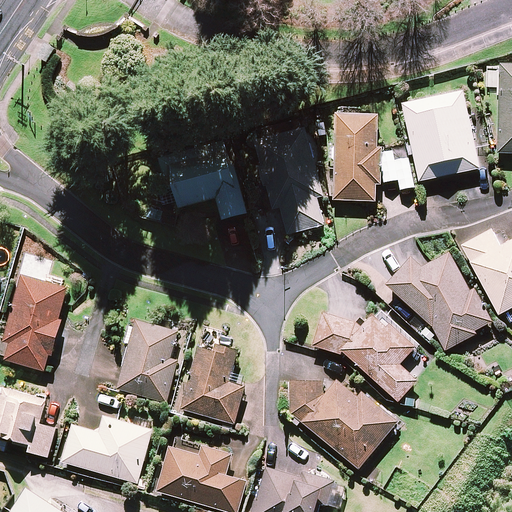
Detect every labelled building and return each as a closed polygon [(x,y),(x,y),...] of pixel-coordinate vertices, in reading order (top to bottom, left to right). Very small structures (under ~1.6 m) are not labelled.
[(511,66),(489,66),(489,86),(499,86),(498,155),(511,154),(511,66)] [(480,168),(463,93),(403,106),(420,182),(480,168)] [(383,183),(384,152),(384,147),(378,147),(378,116),(336,115),(335,200),(376,201),(377,182),(383,183)] [(324,196),(306,128),(255,142),(274,210),(282,207),(289,234),(325,225),(318,197),(324,196)] [(237,174),(229,141),(158,159),(171,210),(218,199),(223,219),(247,213),(237,174)] [(399,183),(401,191),(416,187),(408,155),(394,158),(393,158),(393,152),(384,152),(383,183),(399,183)] [(511,240),(503,245),(494,229),(463,245),(500,314),(511,307),(511,240)] [(493,321),(477,290),(471,293),(450,252),(422,267),(411,258),(387,285),(434,327),(445,349),(476,333),(475,330),(493,321)] [(1,358),(44,370),(49,353),(53,354),(63,319),(60,318),(69,287),(62,285),(64,279),(46,274),(45,281),(24,275),(1,358)] [(364,325),(329,310),(314,345),(352,359),(399,401),(418,380),(400,364),(415,347),(376,312),(364,325)] [(178,333),(137,321),(118,388),(167,402),(179,361),(171,359),(178,333)] [(238,354),(200,344),(183,409),(236,423),(246,385),(231,381),(238,354)] [(337,380),(326,393),(324,393),(323,379),(291,380),(292,417),(298,422),(301,420),(360,468),(397,423),(361,394),(358,397),(337,380)] [(47,399),(0,386),(0,435),(31,443),(29,452),(49,457),(57,428),(41,424),(47,399)] [(153,430),(105,416),(100,432),(74,425),(63,461),(138,483),(153,430)] [(232,454),(203,446),(201,452),(172,444),(159,491),(232,511),(238,511),(248,480),(227,474),(232,454)] [(267,466),(252,511),(315,511),(319,503),(340,510),(347,485),(303,471),(302,477),(267,466)] [(69,511),(30,487),(13,511),(69,511)]
